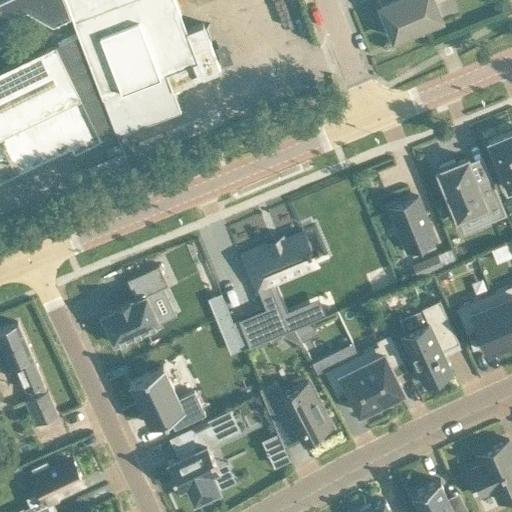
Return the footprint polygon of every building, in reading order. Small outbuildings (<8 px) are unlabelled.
[(53,21),(71,13),(65,0),(0,0),(0,2),(3,9),(12,12),(27,6),(53,21)] [(187,27),(176,0),(67,0),(79,31),(115,126),(117,131),(180,107),(172,85),(221,67),(203,21),(187,27)] [(391,0),(381,4),(394,36),(430,21),(443,16),(437,0),(391,0)] [(115,126),(79,31),(56,42),(0,68),(0,180),(72,145),(75,151),(103,138),(100,133),(115,126)] [(511,128),(489,138),(509,186),(511,184),(511,128)] [(440,173),(437,174),(443,189),(446,187),(458,216),(487,203),(493,217),(506,212),(500,198),(490,173),(477,178),(469,159),(468,156),(455,161),(454,158),(439,164),(440,167),(438,168),(440,173)] [(418,194),(390,206),(407,249),(436,237),(418,194)] [(339,247),(345,261),(378,248),(361,204),(341,212),(353,241),(339,247)] [(266,305),(238,317),(249,343),(250,344),(290,327),(290,326),(269,277),(313,259),(309,248),(311,247),(304,230),(283,238),(282,235),(279,236),(280,240),(273,243),(272,239),(242,252),(256,286),(257,286),(266,305)] [(361,266),(379,259),(376,250),(357,257),(361,266)] [(428,256),(413,262),(418,274),(430,269),(442,263),(437,252),(428,256)] [(186,271),(205,318),(233,307),(214,259),(186,271)] [(116,305),(102,312),(107,321),(104,323),(112,340),(115,338),(116,342),(160,321),(147,293),(169,282),(159,262),(127,277),(136,296),(132,298),(131,296),(116,304),(116,305)] [(511,282),(492,291),(511,338),(511,282)] [(459,305),(468,328),(478,324),(489,349),(495,347),(496,350),(510,344),(509,341),(511,339),(511,338),(492,291),(459,305)] [(402,335),(409,351),(411,350),(424,379),(431,376),(432,379),(446,372),(445,369),(452,366),(443,348),(459,341),(439,298),(422,306),(428,320),(403,332),(404,334),(402,335)] [(312,319),(301,324),(308,336),(318,331),(312,319)] [(35,421),(56,412),(18,321),(0,327),(0,364),(1,367),(14,361),(28,395),(24,396),(35,421)] [(378,342),(358,352),(382,399),(402,390),(403,389),(391,365),(402,359),(389,331),(376,338),(378,342)] [(331,366),(325,369),(329,376),(336,392),(337,392),(348,386),(352,395),(360,411),(362,410),(362,409),(366,407),(367,410),(381,403),(380,401),(382,399),(358,352),(354,345),(352,340),(325,354),(331,366)] [(163,363),(130,379),(151,422),(169,414),(175,427),(206,412),(194,388),(179,395),(163,363)] [(276,379),(260,386),(276,426),(293,417),(305,439),(310,436),(312,440),(323,434),(322,430),(332,425),(308,379),(282,392),(276,379)] [(179,454),(168,459),(180,485),(187,482),(195,499),(201,496),(202,499),(215,492),(214,490),(221,487),(220,486),(213,470),(219,467),(218,465),(208,443),(240,428),(230,407),(170,435),(179,454)] [(467,469),(478,493),(493,487),(498,498),(511,491),(511,445),(508,438),(487,447),(488,448),(489,448),(492,454),(484,458),(481,450),(477,452),(482,462),(467,469)] [(30,504),(25,506),(28,511),(44,511),(56,507),(51,496),(84,480),(72,456),(50,466),(47,458),(32,466),(35,473),(31,475),(38,490),(26,495),(30,504)] [(469,511),(464,500),(452,505),(439,479),(441,478),(440,477),(411,492),(412,493),(413,492),(423,511),(469,511)] [(360,510),(357,511),(391,511),(384,497),(372,504),(371,502),(359,508),(360,510)]
